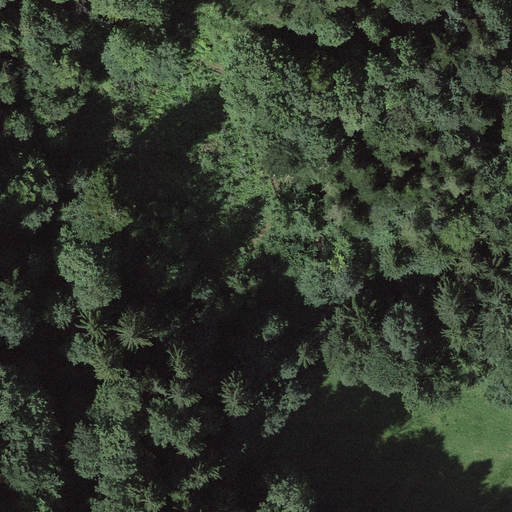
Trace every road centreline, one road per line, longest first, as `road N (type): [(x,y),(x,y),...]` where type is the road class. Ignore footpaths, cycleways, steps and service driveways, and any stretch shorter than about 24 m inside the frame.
road 1 (track): [(71,511),(37,313),(37,256),(68,118),(129,0)]
road 2 (track): [(246,0),(291,42),(334,55),(382,37),(440,0)]
